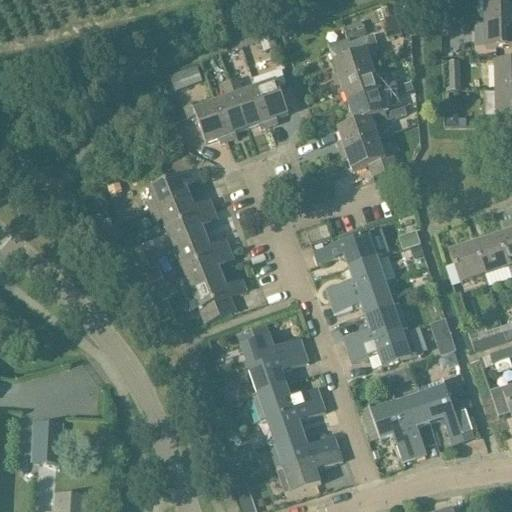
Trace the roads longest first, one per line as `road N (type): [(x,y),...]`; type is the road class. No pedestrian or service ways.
road 1 (unclassified): [(188,511),(124,361),(85,314),(0,239)]
road 2 (residential): [(375,499),(276,228)]
road 3 (residential): [(375,499),(511,469)]
